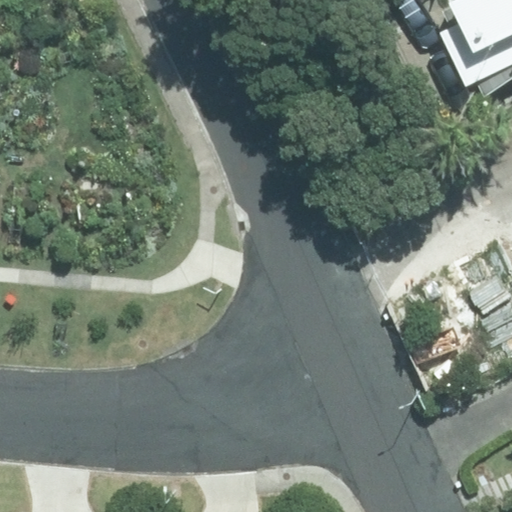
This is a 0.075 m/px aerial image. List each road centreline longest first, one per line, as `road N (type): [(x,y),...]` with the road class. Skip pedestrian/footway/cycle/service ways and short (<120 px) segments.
road 1 (residential): [(356,359),(182,0)]
road 2 (residential): [(0,412),(136,426),(256,401),(356,359)]
road 3 (residential): [(419,511),(356,359)]
